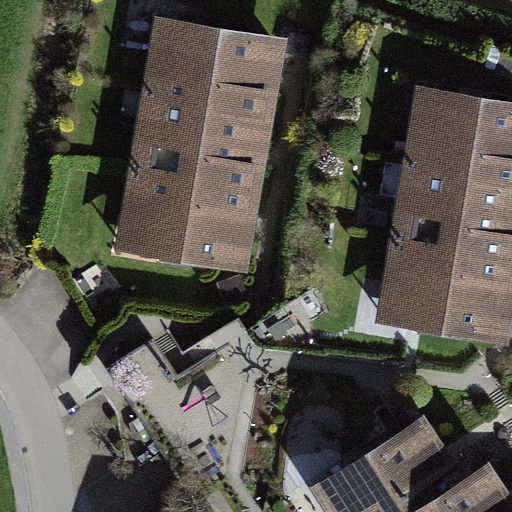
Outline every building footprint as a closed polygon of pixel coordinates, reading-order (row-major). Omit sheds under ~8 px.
[(156,22),(142,100),(272,123),(285,45),(156,22)] [(511,108),(420,92),(406,169),(511,188),(511,108)] [(142,100),(128,177),(258,200),(272,123),(142,100)] [(511,188),(406,169),(392,247),(511,268),(511,188)] [(128,177),(114,255),(244,278),(258,200),(128,177)] [(511,268),(392,247),(378,325),(507,348),(511,321),(511,268)] [(323,511),(444,511),(474,494),(435,430),(317,503),(323,511)] [(511,511),(511,504),(497,480),(474,494),(444,511),(511,511)]
